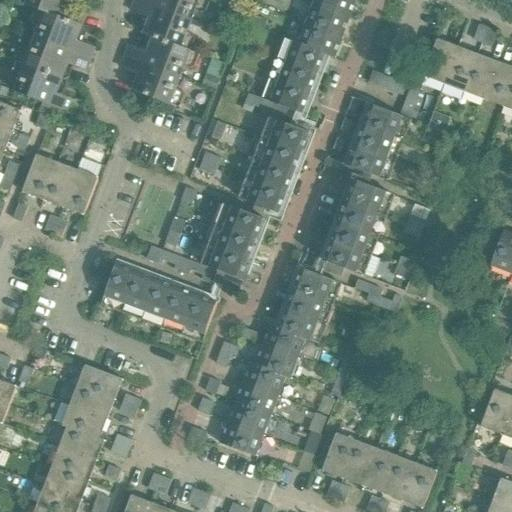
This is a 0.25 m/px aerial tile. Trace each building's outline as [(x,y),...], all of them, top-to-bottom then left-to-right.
[(70,3),(71,0),(28,0),(26,6),(35,9),(82,26),(86,15),(68,8),(66,9),(64,6),(70,3)] [(206,11),(209,0),(135,0),(136,1),(191,22),(195,11),(201,13),(206,11)] [(349,18),(356,0),(315,0),(314,5),(349,18)] [(187,33),(191,22),(136,1),(131,12),(149,19),(151,17),(153,21),(147,24),(143,35),(153,38),(153,37),(191,51),(195,39),(193,35),(187,33)] [(342,38),(349,18),(314,5),(306,25),(342,38)] [(78,37),(82,26),(35,9),(31,21),(33,26),(39,28),(35,39),(90,59),(94,48),(77,42),(75,43),(73,39),(78,37)] [(254,41),(259,28),(263,30),(267,21),(252,15),(244,37),(254,41)] [(334,58),(342,38),(306,25),(299,43),(299,44),(334,58)] [(482,43),(488,28),(479,25),(474,40),(482,43)] [(491,47),(497,32),(488,28),(482,43),(491,47)] [(195,67),(200,55),(191,51),(153,37),(153,38),(149,48),(151,53),(148,55),(147,52),(129,46),(125,58),(180,78),(184,67),(190,69),(195,67)] [(90,59),(35,39),(31,50),(25,47),(20,49),(15,61),(62,79),(66,69),(64,63),(67,62),(69,64),(86,71),(90,59)] [(302,115),(325,55),(334,59),(334,58),(299,44),(299,43),(290,40),(267,101),(249,94),(243,109),(252,113),(255,106),(304,124),(307,116),(302,115)] [(445,84),(459,49),(438,41),(424,76),(445,84)] [(464,92),(478,56),(459,49),(445,84),(464,92)] [(484,99),(497,63),(478,56),(464,92),(484,99)] [(176,89),(180,78),(125,58),(121,68),(138,75),(141,74),(143,77),(137,80),(133,91),(180,108),(184,96),(182,91),(176,89)] [(58,89),(62,79),(15,61),(11,73),(13,78),(19,81),(15,92),(71,113),(75,101),(57,94),(55,96),(53,92),(58,89)] [(504,106),(511,84),(511,69),(497,63),(484,99),(504,106)] [(407,84),(401,82),(373,72),(369,83),(403,96),(407,84)] [(412,110),(421,89),(412,86),(400,116),(407,119),(415,122),(418,112),(412,110)] [(356,113),(360,101),(353,98),(348,110),(356,113)] [(20,111),(0,103),(0,126),(12,132),(20,111)] [(384,180),(407,119),(400,116),(372,105),(349,167),(384,180)] [(46,131),(51,118),(41,114),(36,127),(46,131)] [(348,133),(352,122),(345,119),(341,130),(348,133)] [(279,214),(310,133),(274,120),(243,201),(279,214)] [(221,140),(227,125),(218,122),(212,137),(221,140)] [(12,132),(0,126),(0,149),(5,151),(12,132)] [(25,152),(30,140),(19,136),(15,148),(25,152)] [(341,152),(345,141),(337,139),(333,149),(341,152)] [(214,176),(221,158),(206,153),(199,171),(214,176)] [(44,200),(57,164),(37,156),(23,192),(44,200)] [(15,179),(20,166),(10,162),(5,175),(15,179)] [(64,207),(77,172),(57,164),(44,200),(64,207)] [(85,215),(98,179),(77,172),(64,207),(85,215)] [(0,188),(10,192),(15,179),(5,175),(0,187),(0,188)] [(361,276),(383,216),(391,195),(356,181),(325,262),(327,263),(324,271),(341,277),(344,270),(361,276)] [(191,205),(196,193),(196,192),(186,188),(181,201),(191,205)] [(22,223),(28,208),(19,205),(13,219),(22,223)] [(241,280),(265,219),(229,206),(206,267),(152,247),(147,260),(162,266),(164,260),(176,265),(174,270),(189,276),(191,271),(203,275),(201,280),(216,286),(221,273),(241,280)] [(53,235),(59,220),(50,216),(44,231),(53,235)] [(419,239),(425,221),(411,216),(404,234),(419,239)] [(175,248),(185,221),(175,218),(165,244),(175,248)] [(62,238),(68,223),(59,220),(53,235),(62,238)] [(511,274),(511,233),(505,231),(492,266),(511,274)] [(324,271),(327,263),(325,262),(307,255),(303,263),(324,271)] [(410,281),(416,263),(411,261),(401,257),(395,275),(410,281)] [(217,304),(117,266),(103,301),(204,339),(217,304)] [(315,344),(338,283),(302,269),(280,329),(280,330),(306,339),(305,341),(315,344)] [(392,303),(383,300),(380,298),(383,291),(358,281),(355,289),(369,294),(367,302),(397,314),(403,299),(395,296),(392,303)] [(99,323),(103,313),(96,310),(91,320),(99,323)] [(298,359),(305,341),(306,339),(280,330),(280,329),(271,325),(263,345),(298,359)] [(254,342),(257,333),(242,328),(239,337),(254,342)] [(236,356),(239,348),(224,343),(221,351),(231,355),(236,356)] [(290,380),(298,359),(263,345),(255,365),(286,377),(286,378),(290,380)] [(226,368),(231,355),(221,351),(216,364),(226,368)] [(0,366),(7,369),(11,361),(11,359),(0,354),(0,366)] [(279,397),(286,378),(286,377),(255,365),(251,363),(243,384),(279,397)] [(28,385),(34,370),(25,366),(19,381),(28,385)] [(114,400),(122,379),(87,366),(79,387),(114,400)] [(216,396),(221,383),(210,379),(205,392),(216,396)] [(10,406),(16,388),(0,382),(0,423),(3,425),(10,406)] [(271,417),(279,397),(243,384),(236,403),(271,417)] [(107,420),(114,400),(79,387),(71,407),(107,420)] [(502,434),(511,406),(511,397),(495,391),(481,427),(502,434)] [(138,409),(141,400),(127,395),(123,404),(138,409)] [(208,416),(213,402),(203,399),(198,412),(208,416)] [(264,437),(271,417),(236,403),(228,423),(264,437)] [(135,418),(138,409),(123,404),(120,412),(135,418)] [(511,438),(511,406),(502,434),(511,438)] [(100,439),(107,420),(71,407),(63,427),(68,429),(68,428),(99,440),(100,439)] [(256,457),(264,437),(228,423),(220,444),(256,457)] [(96,461),(104,441),(100,439),(99,440),(68,428),(68,429),(61,448),(96,461)] [(203,442),(207,433),(192,428),(188,437),(203,442)] [(129,450),(132,441),(118,435),(114,444),(129,450)] [(344,478),(357,443),(336,435),(323,470),(344,478)] [(363,486),(377,450),(357,443),(344,478),(363,486)] [(126,459),(129,450),(114,444),(111,453),(126,459)] [(89,481),(96,461),(61,448),(53,467),(89,481)] [(471,467),(476,456),(477,452),(468,449),(462,464),(471,467)] [(383,493),(397,458),(377,450),(363,486),(383,493)] [(511,469),(511,467),(511,452),(508,451),(502,466),(511,469)] [(403,501),(416,465),(397,458),(383,493),(403,501)] [(424,509),(437,473),(416,465),(403,501),(424,509)] [(117,482),(121,472),(121,471),(109,466),(105,477),(117,482)] [(81,501),(89,481),(53,467),(46,487),(81,501)] [(157,492),(163,477),(154,474),(148,489),(157,492)] [(166,495),(171,481),(163,477),(157,492),(166,495)] [(511,506),(511,482),(503,479),(495,500),(511,506)] [(335,500),(341,486),(332,482),(327,497),(335,500)] [(344,504),(350,489),(341,486),(335,500),(344,504)] [(51,511),(77,511),(81,501),(46,487),(38,507),(51,511)] [(197,507),(202,492),(193,489),(188,504),(197,507)] [(205,510),(211,495),(202,492),(197,507),(205,510)] [(106,510),(110,499),(99,494),(94,506),(106,510)] [(149,511),(152,505),(132,497),(125,511),(149,511)] [(376,511),(380,500),(372,497),(366,511),(376,511)] [(386,511),(389,504),(380,500),(376,511),(386,511)] [(511,511),(511,506),(495,500),(490,511),(511,511)]
